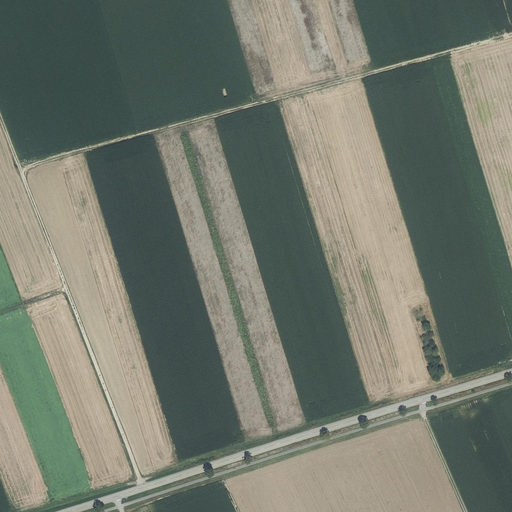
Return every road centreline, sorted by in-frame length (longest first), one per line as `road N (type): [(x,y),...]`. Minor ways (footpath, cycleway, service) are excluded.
road 1 (track): [(511,34),(23,166)]
road 2 (tertiary): [(511,372),(62,511)]
road 3 (track): [(0,107),(146,485)]
road 4 (track): [(465,511),(421,400)]
